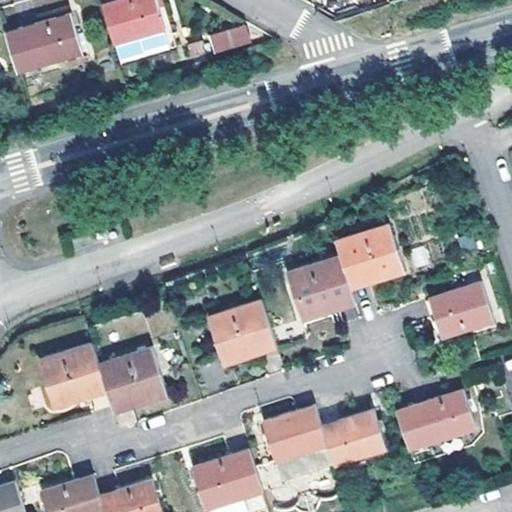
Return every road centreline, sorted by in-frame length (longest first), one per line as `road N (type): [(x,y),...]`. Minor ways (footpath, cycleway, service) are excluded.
road 1 (residential): [(0,298),(338,177),(470,120)]
road 2 (residential): [(0,461),(69,439),(91,453),(398,354)]
road 3 (secondary): [(0,178),(342,76)]
road 4 (secondary): [(342,76),(511,29)]
road 5 (residential): [(470,120),(511,249)]
road 6 (residential): [(342,76),(330,45),(246,0)]
